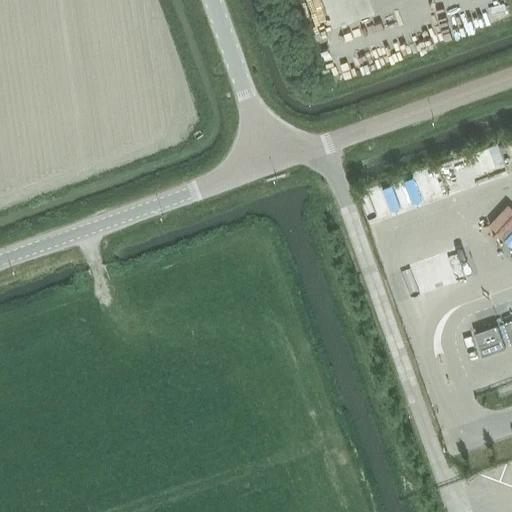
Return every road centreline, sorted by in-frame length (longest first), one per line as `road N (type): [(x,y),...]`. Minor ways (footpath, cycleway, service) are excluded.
road 1 (unclassified): [(0,258),(271,164)]
road 2 (unclassified): [(271,164),(211,0)]
